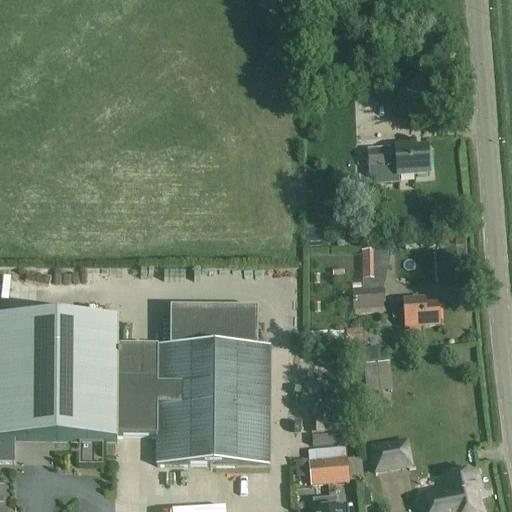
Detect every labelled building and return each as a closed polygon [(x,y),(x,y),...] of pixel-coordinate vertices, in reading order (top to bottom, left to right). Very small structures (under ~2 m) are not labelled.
[(414,93),(389,95),(390,108),(415,106),(414,93)] [(288,121),(287,106),(261,107),(262,122),(288,121)] [(399,179),(430,176),(428,149),(412,150),(412,146),(396,147),(396,150),(368,152),(370,172),(398,170),(399,179)] [(375,252),(361,253),(362,282),(376,281),(375,252)] [(362,285),(362,290),(352,291),(353,312),(385,310),(383,284),(362,285)] [(438,305),(423,307),(423,302),(404,303),(404,304),(392,305),(393,321),(405,320),(406,330),(440,328),(438,305)] [(117,443),(117,322),(0,321),(0,465),(15,466),(15,442),(117,443)] [(346,345),(364,345),(363,331),(345,331),(346,345)] [(237,469),(238,349),(158,349),(157,469),(237,469)] [(369,387),(390,386),(390,362),(368,362),(369,387)] [(293,430),(330,431),(331,418),(293,417),(293,430)] [(376,475),(412,469),(408,444),(372,450),(376,475)] [(307,452),(308,462),(310,479),(310,489),(349,485),(345,450),(307,452)] [(295,463),(296,480),(310,479),(308,462),(295,463)] [(427,495),(428,499),(422,500),(424,510),(430,509),(430,511),(479,511),(476,495),(482,494),(477,473),(443,481),(445,491),(427,495)] [(330,511),(330,501),(315,502),(316,511),(330,511)]
